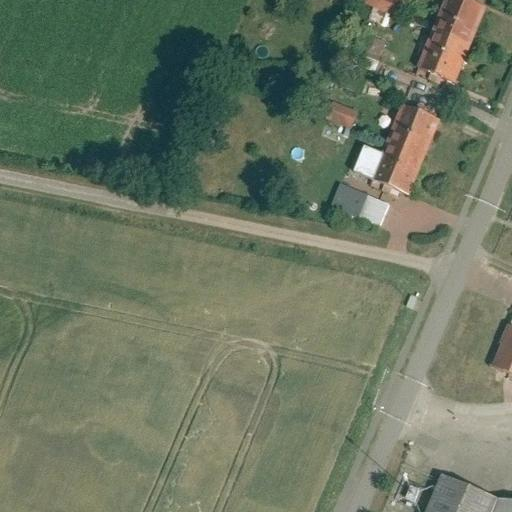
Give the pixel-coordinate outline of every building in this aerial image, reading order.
[(412,4),(403,0),(375,0),(374,5),(406,19),(412,4)] [(471,0),(454,0),(441,32),(479,47),(495,9),(471,0)] [(441,32),(426,69),(463,85),(479,47),(441,32)] [(365,57),(384,60),(386,42),(367,39),(365,57)] [(328,121),(353,133),(361,116),(336,104),(328,121)] [(448,123),(410,107),(390,156),(380,180),(418,196),(448,123)] [(390,156),(372,149),(362,172),(380,180),(390,156)] [(371,196),(346,185),(337,208),(362,218),(363,217),(371,196)] [(363,217),(386,227),(394,205),(371,196),(363,217)] [(511,337),(500,370),(511,374),(511,337)] [(505,511),(510,502),(450,478),(436,511),(505,511)]
